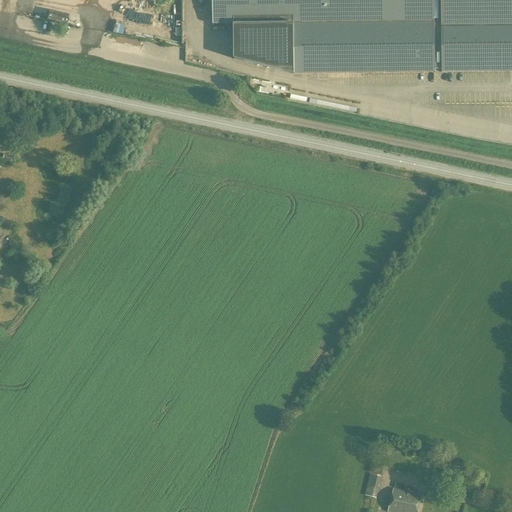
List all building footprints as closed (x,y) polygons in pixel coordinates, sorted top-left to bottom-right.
[(511,71),(511,0),(212,0),(213,25),(233,24),(274,24),(274,74),(294,74),(435,73),(435,70),(442,70),(442,73),(511,71)] [(49,11),(47,20),(66,24),(68,15),(49,11)] [(169,20),(126,12),(123,26),(166,34),(169,20)] [(4,125),(14,134),(22,127),(11,117),(4,125)] [(451,466),(448,486),(457,487),(460,468),(451,466)] [(376,498),(382,477),(370,474),(365,496),(376,498)] [(417,511),(422,496),(393,489),(388,511),(417,511)]
